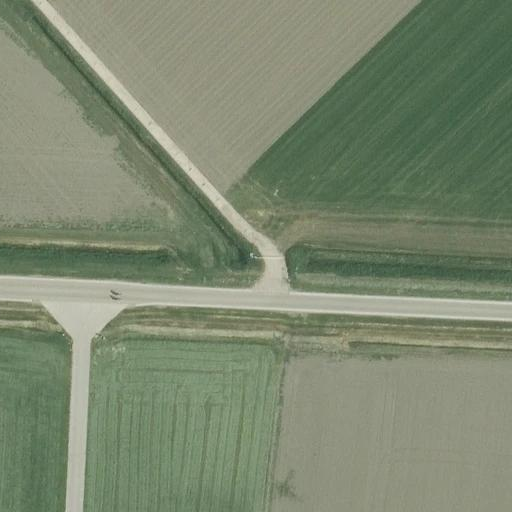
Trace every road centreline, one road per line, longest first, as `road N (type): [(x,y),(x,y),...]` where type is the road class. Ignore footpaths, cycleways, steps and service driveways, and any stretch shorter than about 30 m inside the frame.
road 1 (unclassified): [(511,311),(0,287)]
road 2 (unknown): [(86,290),(71,511)]
